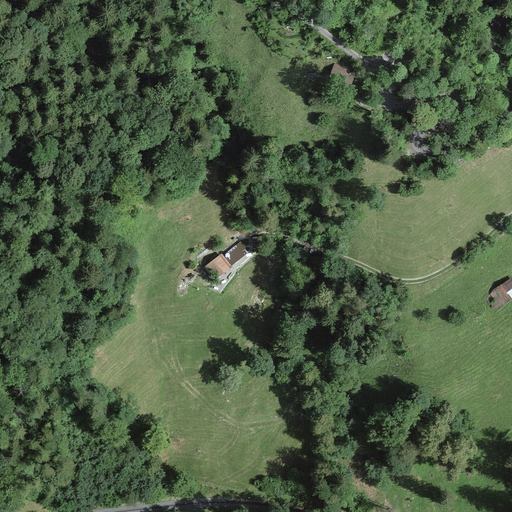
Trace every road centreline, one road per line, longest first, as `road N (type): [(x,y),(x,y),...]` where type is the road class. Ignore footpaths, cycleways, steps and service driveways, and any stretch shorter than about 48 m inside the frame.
road 1 (track): [(297,0),(297,13),(347,51),(412,67),(405,82),(384,91),(390,104),(451,94),(453,109),(415,136),(424,154)]
road 2 (track): [(511,214),(452,263),(418,279),(397,280),(291,236),(250,231)]
road 3 (track): [(424,154),(469,138),(509,108),(489,38),(498,19),(511,17)]
